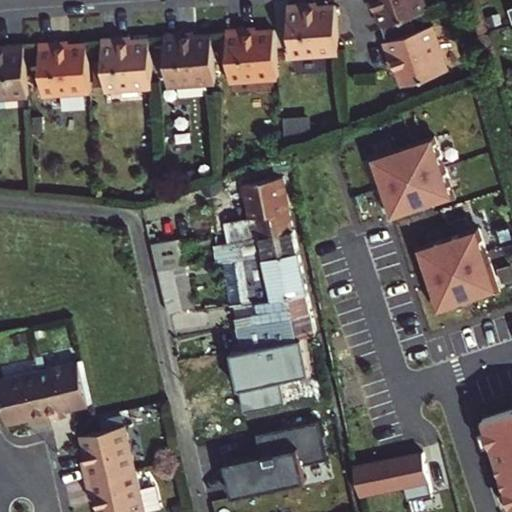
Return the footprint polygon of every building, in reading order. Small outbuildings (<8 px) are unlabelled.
[(339,41),(336,4),(320,5),(305,7),(304,0),(285,2),(289,54),(340,51),(339,41)] [(366,0),(366,1),(367,0),(372,0),(377,11),(383,26),(406,18),(429,10),(424,0),(366,0)] [(367,0),(366,1),(371,13),(377,11),(372,0),(367,0)] [(383,26),(377,28),(383,45),(412,33),(406,18),(383,26)] [(244,31),(243,24),(226,26),(230,79),(276,76),(273,29),(257,30),(244,31)] [(451,68),(434,25),(412,33),(383,45),(390,62),(396,60),(400,71),(406,86),(451,68)] [(181,34),(181,28),(163,29),(167,83),(214,79),(211,32),(195,33),(181,34)] [(119,39),(118,33),(100,34),(104,88),(154,84),(151,37),(134,38),(119,39)] [(55,44),(55,37),(37,39),(41,92),(88,89),(85,42),(70,43),(55,44)] [(3,48),(0,48),(0,94),(27,93),(24,40),(2,41),(3,48)] [(400,71),(396,60),(390,62),(394,74),(400,71)] [(433,134),(371,153),(391,213),(452,193),(433,134)] [(275,176),(248,181),(253,208),(223,215),(228,241),(289,228),(284,205),(281,206),(275,176)] [(476,224),(417,244),(436,305),(497,286),(476,224)] [(218,260),(242,258),(262,256),(294,250),(289,228),(228,241),(214,243),(218,260)] [(187,263),(181,238),(151,241),(156,265),(182,263),(187,263)] [(271,294),(303,287),(294,250),(262,256),(242,258),(250,297),(271,294)] [(192,306),(182,263),(156,265),(166,310),(192,306)] [(307,309),(303,287),(271,294),(250,297),(232,300),(237,323),(307,309)] [(242,344),(312,329),(307,309),(237,323),(242,344)] [(305,336),(231,352),(239,388),(280,379),(313,372),(305,336)] [(86,396),(75,351),(32,362),(43,412),(63,408),(61,401),(86,396)] [(32,362),(0,369),(0,415),(21,411),(23,417),(43,412),(32,362)] [(280,379),(239,388),(244,411),(285,402),(280,379)] [(511,402),(481,413),(509,500),(511,499),(511,402)] [(84,453),(78,454),(82,473),(132,461),(122,416),(92,423),(78,427),(84,453)] [(317,416),(254,431),(258,451),(223,459),(231,494),(305,477),(301,461),(327,455),(317,416)] [(422,442),(353,456),(359,490),(405,474),(407,488),(432,484),(422,442)] [(82,473),(86,493),(93,492),(97,511),(123,511),(143,508),(132,461),(82,473)] [(212,475),(210,465),(201,467),(204,477),(212,475)]
